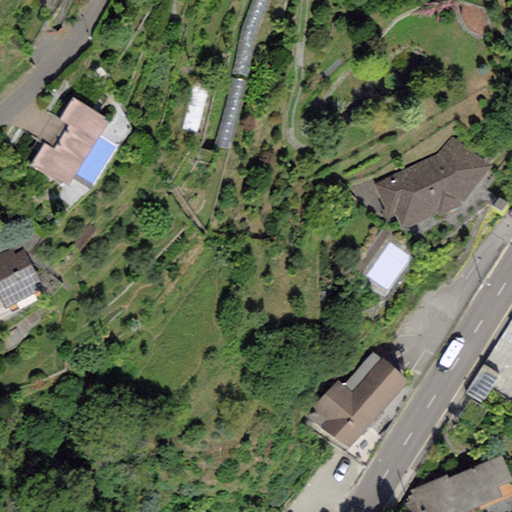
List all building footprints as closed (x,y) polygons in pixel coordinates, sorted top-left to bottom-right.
[(248,0),(239,23),(232,75),(248,78),(255,37),(267,0),(248,0)] [(245,83),(231,80),(214,148),(228,151),(245,83)] [(103,124),(72,104),(60,122),(70,128),(55,152),(46,146),(30,172),(61,192),(63,189),(68,192),(108,130),(102,126),(103,124)] [(395,220),(402,236),(437,221),(438,224),(463,212),(491,173),(451,138),(434,158),(373,188),(384,213),(381,214),(387,225),(395,220)] [(0,253),(0,303),(5,312),(43,294),(24,251),(15,256),(12,248),(0,253)] [(337,385),(312,412),(319,419),(311,428),(347,460),(408,392),(373,362),(343,392),(337,385)] [(511,489),(501,462),(447,485),(446,481),(409,496),(415,511),(485,511),(511,501),(511,489)]
